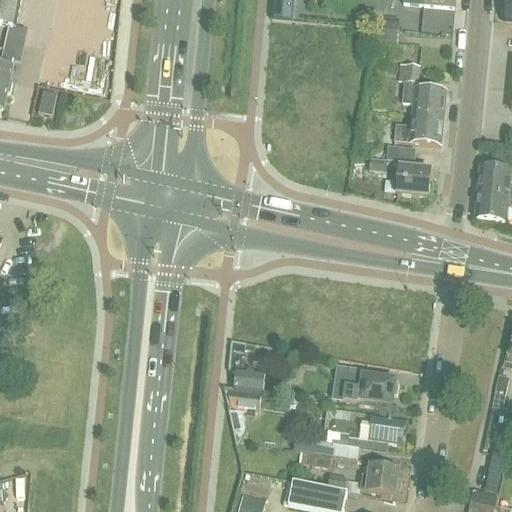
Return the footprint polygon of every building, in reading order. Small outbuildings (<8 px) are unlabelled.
[(21,0),(0,0),(0,27),(15,31),(21,0)] [(404,0),(404,6),(455,11),(456,0),(404,0)] [(400,34),(381,32),(379,46),(399,48),(400,34)] [(2,60),(3,53),(0,52),(0,113),(1,114),(3,112),(4,112),(7,97),(9,96),(11,84),(10,82),(14,62),(2,60)] [(447,95),(427,93),(418,92),(420,69),(407,68),(405,85),(403,106),(414,108),(413,118),(445,121),(447,95)] [(58,97),(44,94),(39,116),(53,119),(58,97)] [(442,149),(445,121),(413,118),(412,130),(397,128),(395,144),(442,149)] [(416,152),(389,149),(387,164),(415,166),(416,152)] [(387,164),(372,162),(371,175),(386,177),(387,164)] [(431,173),(400,170),(397,197),(429,200),(431,173)] [(478,196),(511,199),(511,188),(511,176),(511,172),(480,170),(478,196)] [(511,209),(511,199),(478,196),(475,222),(507,225),(509,210),(511,209)] [(233,345),(230,373),(237,374),(244,375),(247,347),(233,345)] [(398,386),(396,386),(396,384),(369,380),(370,375),(339,371),(337,380),(341,389),(339,403),(359,406),(359,408),(376,411),(377,406),(392,408),(394,398),(397,399),(398,386)] [(237,374),(235,394),(263,397),(265,377),(244,375),(237,374)] [(511,381),(500,378),(496,395),(507,398),(511,381)] [(260,417),(263,397),(235,394),(233,413),(260,417)] [(505,410),(507,398),(496,395),(493,408),(505,410)] [(235,438),(236,438),(240,437),(243,435),(245,432),(242,416),(232,416),(230,416),(235,438)] [(406,426),(406,424),(374,420),(373,430),(336,424),(333,445),(387,452),(387,448),(403,451),(404,439),(405,439),(407,436),(407,430),(407,427),(406,426)] [(301,454),(308,455),(332,459),(334,447),(297,441),(295,453),(296,453),(301,454)] [(301,454),(300,466),(307,467),(308,455),(301,454)] [(330,471),(332,459),(308,455),(307,467),(330,471)] [(395,498),(399,472),(371,468),(369,479),(363,478),(361,493),(367,494),(395,498)] [(346,494),(348,482),(330,478),(329,485),(328,490),(346,494)] [(345,511),(349,496),(294,485),(289,506),(317,511),(345,511)] [(488,511),(497,511),(498,509),(500,499),(474,494),(470,508),(488,511)] [(256,511),(259,504),(244,500),(240,511),(256,511)]
